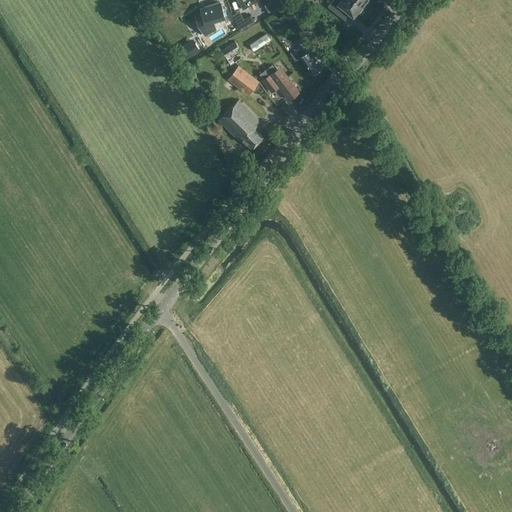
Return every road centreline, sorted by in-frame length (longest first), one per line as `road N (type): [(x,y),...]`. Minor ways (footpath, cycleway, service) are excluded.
road 1 (tertiary): [(160,308),(407,0)]
road 2 (track): [(511,350),(347,75)]
road 3 (tertiary): [(18,511),(160,308)]
road 4 (unclassified): [(292,511),(160,308)]
road 5 (track): [(245,186),(130,0)]
